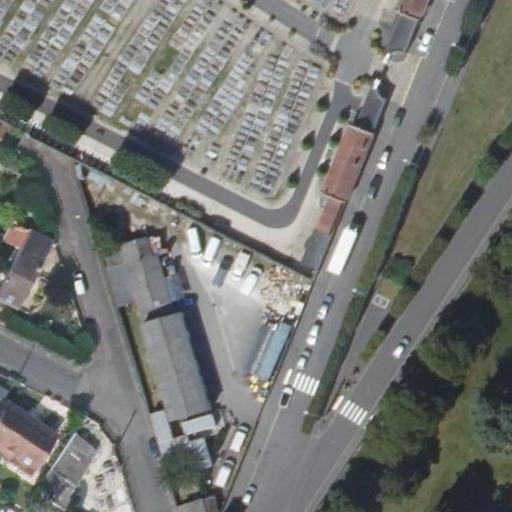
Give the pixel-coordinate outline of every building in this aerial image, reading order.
[(401,0),(398,8),(406,11),(421,18),(428,0),(401,0)] [(406,11),(388,59),(390,57),(393,55),(395,54),(398,52),(400,52),(403,51),(404,51),(407,52),(421,18),(406,11)] [(379,81),(361,126),(375,131),(389,97),(385,95),(384,93),(382,91),(382,90),(381,89),(380,87),(380,84),(379,81)] [(390,99),(379,128),(390,132),(400,103),(390,99)] [(0,138),(2,139),(9,126),(1,122),(0,121),(0,138)] [(352,122),(324,191),(347,201),(375,131),(361,126),(352,122)] [(317,228),(305,260),(320,266),(343,206),(329,201),(320,229),(317,228)] [(22,248),(0,289),(0,299),(18,309),(37,273),(34,272),(50,241),(25,228),(16,244),(22,248)] [(131,261),(145,309),(173,302),(160,254),(131,261)] [(148,322),(176,420),(216,409),(187,312),(148,322)] [(249,368),(270,378),(289,337),(268,327),(249,368)] [(0,402),(0,455),(32,477),(54,443),(23,423),(26,417),(1,400),(0,402)] [(73,434),(35,494),(50,504),(62,488),(72,494),(98,452),(73,434)]
